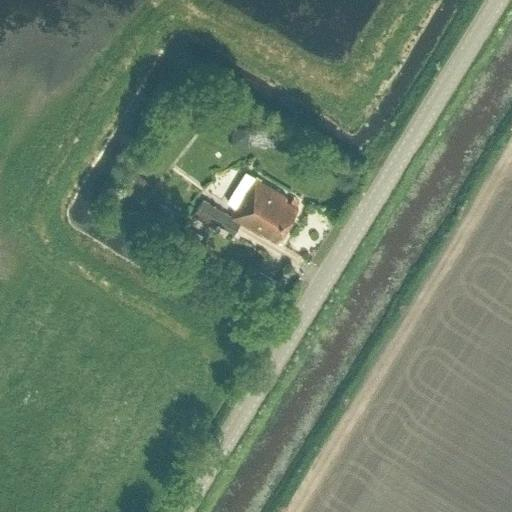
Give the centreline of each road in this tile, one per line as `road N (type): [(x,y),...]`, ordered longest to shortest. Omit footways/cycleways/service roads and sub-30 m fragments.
road 1 (tertiary): [(182,511),(498,0)]
road 2 (track): [(511,145),(289,511)]
